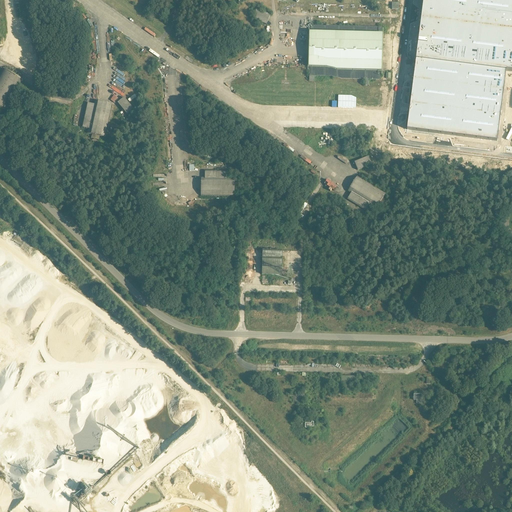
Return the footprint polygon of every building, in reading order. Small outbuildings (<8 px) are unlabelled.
[(149,0),(124,0),(136,8),(147,5),(149,0)] [(511,0),(423,0),(407,129),(496,141),(505,72),(511,72),(511,0)] [(270,18),(256,12),(252,22),(267,27),(270,18)] [(381,28),(310,26),(310,33),(309,33),(308,70),(309,70),(309,83),(314,83),(315,80),(316,80),(316,78),(380,80),(380,72),(381,72),(382,34),(381,34),(381,28)] [(23,82),(2,71),(0,75),(0,112),(1,113),(0,114),(0,115),(2,117),(4,115),(23,82)] [(134,111),(124,100),(118,105),(127,117),(134,111)] [(113,107),(94,103),(93,106),(87,105),(82,130),(88,131),(87,136),(92,137),(91,141),(99,142),(100,138),(105,140),(113,107)] [(71,110),(44,104),(39,122),(43,132),(59,136),(67,129),(71,110)] [(368,159),(354,164),(357,172),(371,167),(368,159)] [(230,173),(205,173),(205,179),(201,179),(201,198),(234,199),(234,193),(238,193),(239,185),(235,185),(235,180),(230,180),(230,173)] [(386,196),(357,178),(347,194),(350,196),(347,202),(368,215),(372,209),(376,212),(379,207),(382,209),(386,202),(383,200),(386,196)] [(282,253),(263,252),(262,277),(282,277),(282,253)] [(302,396),(290,396),(290,398),(293,398),(293,404),(304,404),(305,393),(303,393),(302,396)]
